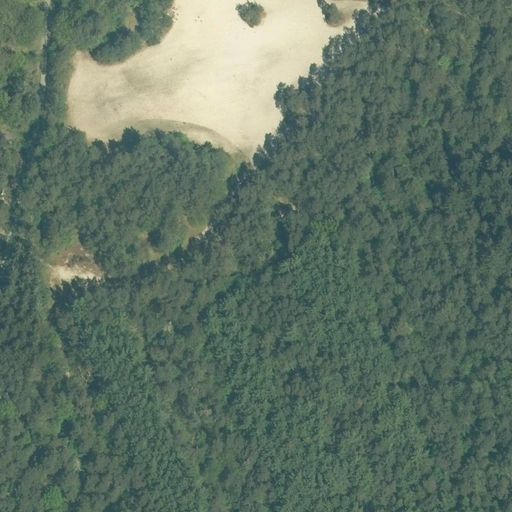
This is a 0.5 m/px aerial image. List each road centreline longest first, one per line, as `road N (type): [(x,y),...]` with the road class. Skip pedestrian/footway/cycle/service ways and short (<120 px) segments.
road 1 (track): [(452,23),(465,70),(428,213),(511,407)]
road 2 (track): [(198,293),(209,344),(281,511)]
road 3 (track): [(428,213),(405,156),(406,84)]
